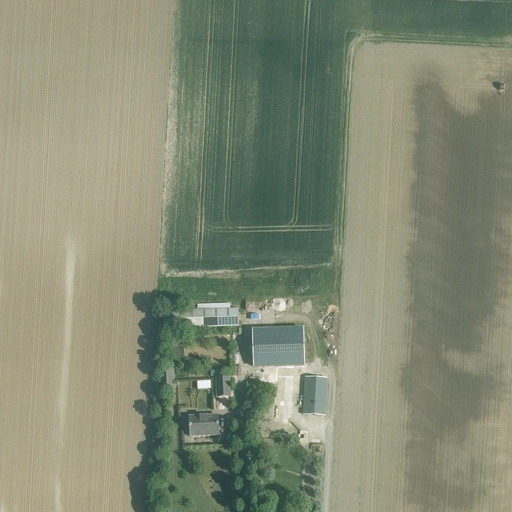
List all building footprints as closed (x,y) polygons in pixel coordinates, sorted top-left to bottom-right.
[(163,312),(164,329),(239,327),(238,309),(163,312)] [(303,329),(278,330),(253,331),(254,368),(305,366),(303,329)] [(174,390),(174,371),(161,371),(161,391),(174,390)] [(304,415),(325,416),(327,379),(306,378),(304,415)] [(229,379),(217,379),(218,398),(230,398),(229,379)] [(189,418),(190,438),(219,436),(218,416),(189,418)]
